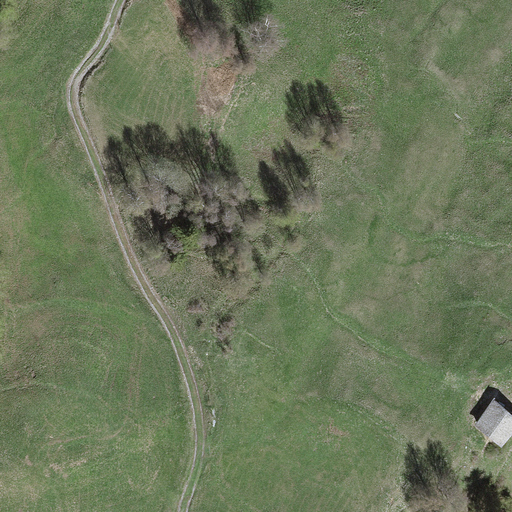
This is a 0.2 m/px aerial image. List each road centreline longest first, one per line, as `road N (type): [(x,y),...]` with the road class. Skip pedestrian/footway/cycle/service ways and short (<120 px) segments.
road 1 (track): [(183,511),(198,426),(175,337),(141,281),(70,107),(74,72),(97,50),(119,0)]
road 2 (track): [(192,477),(224,444),(335,412),(376,425),(407,457),(432,457),(454,440),(460,417)]
